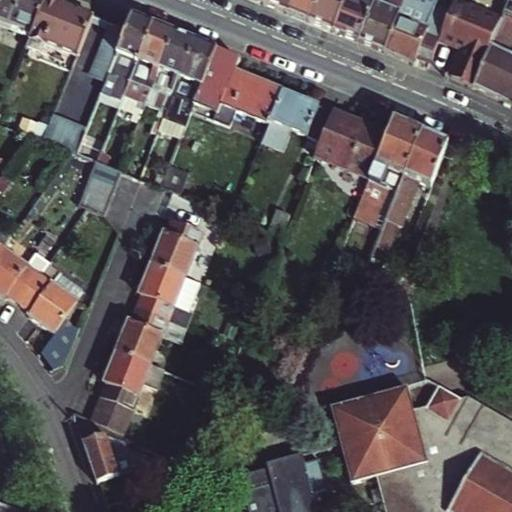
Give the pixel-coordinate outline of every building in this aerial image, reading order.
[(0,0),(0,21),(28,33),(41,0),(0,0)] [(42,46),(72,58),(88,17),(44,0),(41,0),(28,33),(22,48),(38,54),(42,46)] [(284,13),(289,0),(261,0),(260,4),(284,13)] [(289,0),(284,13),(306,22),(315,0),(289,0)] [(330,31),(342,0),(315,0),(306,22),(330,31)] [(342,0),(330,31),(356,41),(371,5),(361,0),(342,0)] [(382,51),(402,0),(385,0),(382,7),(371,5),(356,41),(382,51)] [(434,7),(418,0),(402,0),(382,51),(413,63),(415,58),(426,62),(436,39),(438,33),(425,28),(434,7)] [(458,49),(447,76),(469,87),(482,56),(487,45),(498,19),(451,0),(447,12),(438,33),(436,39),(458,49)] [(511,0),(506,0),(501,13),(511,17),(511,0)] [(434,7),(425,28),(438,33),(447,12),(434,7)] [(124,72),(131,75),(151,25),(129,17),(123,31),(109,66),(115,68),(124,72)] [(109,66),(123,31),(108,25),(89,73),(104,78),(105,75),(109,66)] [(143,105),(171,33),(151,25),(131,75),(125,91),(121,99),(134,105),(132,110),(140,113),(143,105)] [(164,114),(170,99),(192,42),(171,33),(143,105),(156,110),(153,118),(161,121),(164,114)] [(170,99),(191,107),(213,50),(192,42),(170,99)] [(469,87),(511,107),(511,56),(487,45),(482,56),(469,87)] [(213,119),(215,114),(237,59),(213,50),(191,107),(190,110),(213,119)] [(237,59),(215,114),(228,119),(231,110),(267,124),(286,79),(237,59)] [(109,66),(105,75),(111,78),(115,68),(109,66)] [(118,88),(125,91),(131,75),(124,72),(118,88)] [(267,124),(260,140),(279,148),(287,129),(318,142),(336,99),(286,79),(267,124)] [(318,142),(312,157),(369,180),(393,121),(338,97),(336,99),(318,142)] [(177,119),(185,122),(190,110),(191,107),(170,99),(164,114),(177,119)] [(140,113),(132,110),(128,121),(135,123),(140,113)] [(49,115),(38,143),(50,147),(61,120),(49,115)] [(161,121),(153,118),(147,134),(154,137),(161,121)] [(171,134),(179,138),(185,122),(177,119),(171,134)] [(71,124),(61,120),(50,147),(60,151),(71,124)] [(397,192),(421,134),(393,121),(369,180),(360,200),(353,219),(372,227),(388,189),(397,192)] [(83,129),(71,124),(60,151),(67,154),(73,156),(83,129)] [(448,146),(421,134),(397,192),(374,247),(388,253),(398,228),(402,229),(420,184),(431,189),(448,146)] [(119,174),(95,165),(92,164),(87,179),(113,189),(119,174)] [(176,197),(185,174),(167,167),(158,190),(176,197)] [(113,189),(87,179),(81,192),(108,203),(113,189)] [(108,203),(81,192),(76,207),(102,217),(108,203)] [(280,237),(289,216),(275,210),(266,232),(280,237)] [(161,234),(149,264),(183,277),(200,234),(169,221),(164,235),(161,234)] [(0,253),(2,251),(11,238),(0,230),(0,253)] [(2,251),(0,253),(0,299),(3,302),(5,299),(17,308),(38,276),(46,264),(34,255),(25,268),(2,251)] [(356,291),(363,272),(336,260),(328,279),(356,291)] [(46,264),(38,276),(50,285),(59,274),(46,264)] [(197,283),(183,277),(149,264),(136,296),(140,297),(135,309),(165,321),(182,328),(197,283)] [(50,285),(38,276),(17,308),(28,315),(26,318),(52,337),(83,292),(59,274),(50,285)] [(182,328),(165,321),(135,309),(130,323),(127,321),(114,354),(147,367),(160,335),(177,341),(182,328)] [(154,392),(162,372),(147,367),(114,354),(102,384),(104,385),(89,423),(119,437),(140,386),(154,392)] [(375,475),(383,511),(511,511),(511,424),(496,415),(468,398),(459,400),(438,388),(426,409),(412,412),(406,387),(330,406),(350,482),(375,475)] [(102,435),(81,442),(96,485),(130,472),(118,443),(102,435)] [(304,463),(301,453),(265,463),(266,468),(246,473),(250,488),(242,490),(248,511),(317,511),(311,491),(325,488),(318,460),(304,463)] [(145,459),(147,466),(153,464),(151,457),(145,459)] [(245,470),(237,472),(242,490),(250,488),(246,473),(245,470)]
